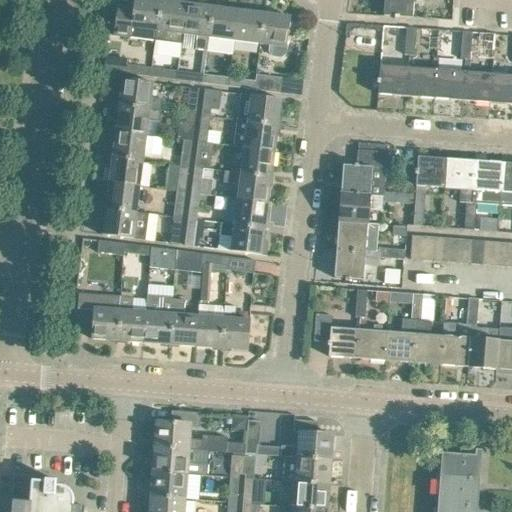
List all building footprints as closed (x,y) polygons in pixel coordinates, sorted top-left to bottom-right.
[(156,40),(161,1),(152,0),(133,0),(133,9),(117,6),(113,36),(129,38),(129,37),(156,40)] [(412,18),(413,0),(384,0),(383,16),(394,17),(394,19),(398,19),(398,17),(412,18)] [(182,43),(183,35),(186,4),(161,1),(156,40),(182,43)] [(208,38),(212,8),(186,4),(183,35),(197,36),(195,49),(207,50),(208,38)] [(234,41),(238,11),(212,8),(208,38),(234,41)] [(260,45),(264,14),(238,11),(234,41),(260,45)] [(286,48),(290,18),(264,14),(260,45),(270,46),(269,52),(272,56),(280,57),(284,54),(285,48),(286,48)] [(416,29),(406,28),(405,43),(415,43),(416,29)] [(472,33),(462,33),(461,46),(471,47),(472,33)] [(494,35),(479,34),(477,59),(492,60),(494,35)] [(414,57),(415,43),(405,43),(404,57),(414,57)] [(470,60),(471,47),(461,46),(460,59),(470,60)] [(151,77),(152,69),(125,65),(124,74),(151,77)] [(406,97),(408,68),(380,66),(379,80),(377,80),(376,84),(378,84),(378,95),(406,97)] [(434,99),(436,71),(408,68),(406,97),(434,99)] [(177,81),(178,72),(152,69),(151,77),(177,81)] [(462,101),(464,73),(436,71),(434,99),(462,101)] [(203,84),(204,75),(178,72),(177,81),(203,84)] [(490,103),(492,75),(464,73),(462,101),(490,103)] [(228,87),(229,78),(204,75),(203,84),(228,87)] [(280,94),(282,79),(256,75),(256,82),(254,91),(280,94)] [(511,104),(511,76),(492,75),(490,103),(511,104)] [(254,91),(256,82),(229,78),(228,87),(254,91)] [(149,109),(153,84),(122,80),(119,105),(149,109)] [(190,88),(187,114),(195,115),(198,89),(190,88)] [(221,92),(204,90),(201,116),(210,117),(211,109),(219,110),(221,92)] [(277,126),(281,100),(250,96),(247,122),(277,126)] [(147,135),(149,120),(159,121),(160,111),(149,109),(119,105),(115,131),(147,135)] [(192,141),(195,115),(187,114),(186,121),(180,120),(177,139),(183,140),(192,141)] [(206,143),(210,117),(201,116),(198,142),(206,143)] [(274,152),(277,126),(247,122),(238,121),(234,147),(244,148),(274,152)] [(143,161),(147,135),(115,131),(112,157),(143,161)] [(188,167),(192,141),(183,140),(179,166),(188,167)] [(213,144),(206,143),(198,142),(194,168),(203,169),(210,169),(213,144)] [(396,194),(384,193),(388,146),(358,143),(356,165),(353,165),(353,167),(343,166),(341,194),(382,197),(381,204),(382,204),(395,205),(396,194)] [(271,177),(274,152),(244,148),(241,173),(271,177)] [(140,187),(143,161),(112,157),(109,184),(140,187)] [(422,227),(425,187),(444,188),(446,160),(418,158),(417,168),(415,168),(414,172),(417,173),(412,226),(422,227)] [(471,203),(474,162),(446,160),(444,188),(460,190),(459,204),(465,205),(466,203),(471,203)] [(499,207),(502,164),(474,162),(471,203),(466,203),(465,205),(465,216),(475,217),(475,205),(499,207)] [(511,164),(502,164),(499,207),(511,207),(511,164)] [(185,193),(188,167),(179,166),(176,192),(185,193)] [(200,195),(203,169),(194,168),(191,194),(200,195)] [(267,203),(271,177),(241,173),(225,171),(223,183),(239,185),(237,200),(267,203)] [(405,171),(404,192),(413,193),(414,172),(405,171)] [(137,213),(140,187),(109,184),(105,209),(137,213)] [(182,219),(185,193),(176,192),(173,217),(182,219)] [(196,220),(200,195),(191,194),(188,219),(196,220)] [(381,211),(382,204),(381,204),(382,197),(341,194),(338,222),(368,225),(369,211),(381,211)] [(410,195),(396,194),(395,205),(409,205),(410,195)] [(264,229),(267,203),(237,200),(234,225),(264,229)] [(149,214),(137,213),(105,209),(102,236),(145,241),(149,214)] [(474,231),(475,217),(465,216),(464,230),(474,231)] [(178,245),(182,219),(173,217),(169,244),(178,245)] [(193,247),(196,220),(188,219),(184,246),(193,247)] [(378,225),(368,225),(338,222),(336,250),(376,253),(376,259),(378,259),(389,260),(390,250),(377,249),(378,225)] [(268,244),(265,239),(263,238),(264,229),(234,225),(221,223),(219,236),(232,237),(230,252),(266,257),(268,244)] [(422,261),(424,237),(412,236),(410,260),(422,261)] [(434,262),(436,238),(424,237),(422,261),(434,262)] [(446,263),(448,239),(436,238),(434,262),(446,263)] [(458,264),(460,240),(448,239),(446,263),(458,264)] [(470,264),(472,241),(460,240),(458,264),(470,264)] [(125,253),(126,245),(99,241),(98,252),(124,255),(125,253)] [(482,265),(484,242),(472,241),(470,264),(482,265)] [(494,266),(496,242),(484,242),(482,265),(494,266)] [(506,267),(508,243),(496,242),(494,266),(506,267)] [(151,256),(152,248),(126,245),(125,253),(151,256)] [(176,259),(177,251),(152,248),(151,256),(149,267),(174,270),(176,259)] [(378,268),(378,259),(376,259),(376,253),(336,250),(334,279),(344,279),(344,281),(349,282),(349,280),(365,281),(366,267),(378,268)] [(405,251),(390,250),(389,260),(404,260),(405,251)] [(203,263),(204,255),(177,251),(176,259),(203,263)] [(211,264),(228,266),(229,258),(204,255),(203,263),(200,301),(209,301),(211,264)] [(255,261),(229,258),(228,266),(228,270),(254,274),(255,261)] [(385,270),(384,285),(399,286),(400,271),(385,270)] [(357,291),(355,304),(366,305),(367,291),(357,291)] [(389,304),(390,293),(376,292),(375,303),(389,304)] [(117,341),(120,311),(121,298),(78,295),(76,325),(92,326),(91,339),(117,341)] [(412,295),(411,308),(421,309),(422,295),(412,295)] [(144,343),(146,313),(132,311),(133,299),(121,298),(120,311),(117,341),(144,343)] [(170,345),(173,300),(147,298),(146,313),(144,343),(170,345)] [(469,299),(468,312),(478,313),(479,300),(469,299)] [(195,347),(197,317),(183,315),(184,300),(173,300),(170,345),(195,347)] [(365,318),(366,305),(355,304),(354,319),(360,319),(360,317),(365,318)] [(248,351),(250,321),(235,319),(236,307),(224,307),(224,319),(221,349),(248,351)] [(413,364),(415,335),(416,321),(420,322),(421,309),(411,308),(410,321),(402,320),(401,334),(387,333),(385,362),(413,364)] [(469,368),(471,339),(472,326),(477,326),(478,313),(468,312),(467,327),(444,326),(443,337),(441,366),(469,368)] [(356,359),(359,331),(331,329),(332,317),(316,315),(314,342),(327,343),(327,347),(329,347),(328,357),(356,359)] [(221,349),(224,319),(197,317),(195,347),(221,349)] [(385,362),(387,333),(364,331),(365,318),(360,317),(360,319),(359,331),(356,359),(385,362)] [(441,366),(443,337),(429,336),(430,322),(420,322),(416,321),(415,335),(413,364),(441,366)] [(496,370),(498,341),(499,331),(477,329),(477,326),(472,326),(471,339),(469,368),(496,370)] [(511,371),(511,330),(499,329),(499,331),(498,341),(496,370),(511,371)] [(227,437),(202,435),(202,441),(188,439),(189,425),(199,426),(200,414),(171,412),(170,423),(156,422),(154,447),(208,452),(226,453),(227,437)] [(331,461),(333,435),(317,434),(318,422),(294,421),(293,433),(298,433),(297,448),(282,447),(282,448),(257,446),(256,455),(281,457),(296,458),(331,461)] [(207,466),(208,452),(154,447),(152,472),(186,475),(187,464),(207,466)] [(476,511),(481,451),(475,450),(475,456),(441,454),(436,511),(476,511)] [(242,475),(243,457),(231,456),(230,478),(238,479),(239,475),(242,475)] [(253,480),(255,458),(243,457),(242,475),(245,475),(244,480),(253,480)] [(329,486),(331,461),(296,458),(294,483),(329,486)] [(184,500),(186,475),(152,472),(150,497),(184,500)] [(237,504),(238,479),(230,478),(228,503),(237,504)] [(83,511),(84,507),(73,506),(73,500),(72,496),(71,492),(68,489),(65,487),(61,486),(55,485),(56,480),(43,479),(43,481),(30,480),(28,502),(12,501),(10,511),(83,511)] [(251,505),(253,480),(244,480),(243,504),(251,505)] [(327,510),(329,486),(294,483),(293,508),(327,510)] [(182,511),(184,500),(150,497),(148,511),(182,511)] [(235,511),(237,504),(228,503),(227,511),(235,511)]
